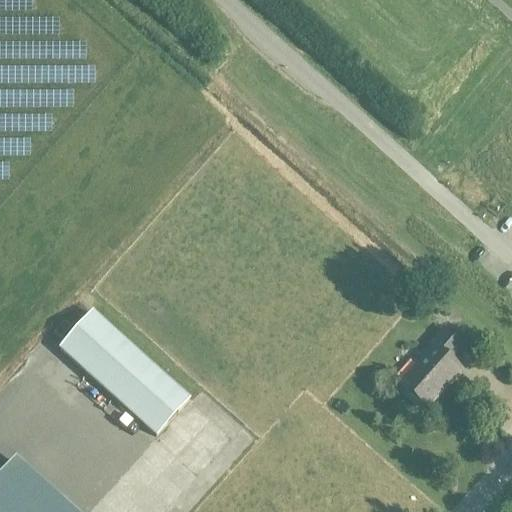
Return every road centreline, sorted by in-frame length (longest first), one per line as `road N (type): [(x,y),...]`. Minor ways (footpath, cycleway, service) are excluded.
road 1 (unclassified): [(511,258),(222,0)]
road 2 (unknown): [(42,379),(21,405),(19,442),(96,511)]
